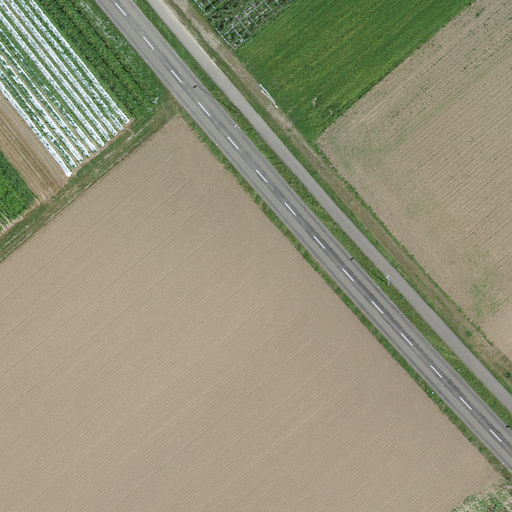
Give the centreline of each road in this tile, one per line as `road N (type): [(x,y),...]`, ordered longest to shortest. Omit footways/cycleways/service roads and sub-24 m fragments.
road 1 (tertiary): [(113,0),(511,441)]
road 2 (track): [(171,0),(511,381)]
